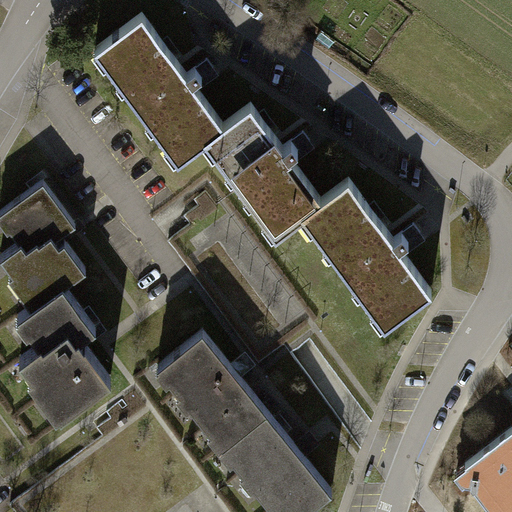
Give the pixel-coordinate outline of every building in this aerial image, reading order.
[(143,13),(97,46),(179,158),(206,139),(277,234),(303,215),(385,325),(432,290),(349,177),(321,198),(251,103),(224,123),(143,13)] [(81,227),(45,179),(0,211),(0,213),(21,241),(2,255),(36,301),(18,315),(38,343),(19,357),(39,384),(36,387),(58,418),(111,380),(81,339),(97,327),(66,285),(90,267),(67,237),(81,227)] [(204,329),(159,365),(223,446),(268,410),(204,329)] [(268,410),(223,446),(275,511),(305,511),(333,490),(268,410)] [(511,511),(511,424),(460,464),(495,511),(511,511)]
